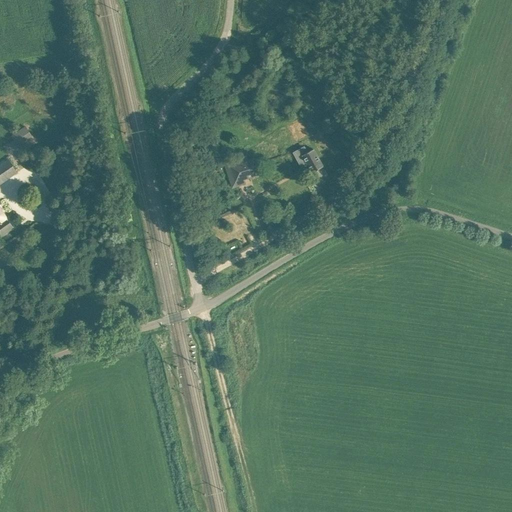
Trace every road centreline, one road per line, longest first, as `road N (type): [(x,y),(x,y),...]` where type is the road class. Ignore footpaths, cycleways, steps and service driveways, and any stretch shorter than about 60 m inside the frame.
road 1 (track): [(194,283),(322,206),(367,166),(396,120),(440,0)]
road 2 (unclassified): [(511,236),(437,212),(390,211),(341,228),(201,307)]
road 3 (unclassified): [(230,0),(222,47),(162,116),(201,307)]
road 4 (unclassified): [(201,307),(43,362),(20,382),(0,419)]
